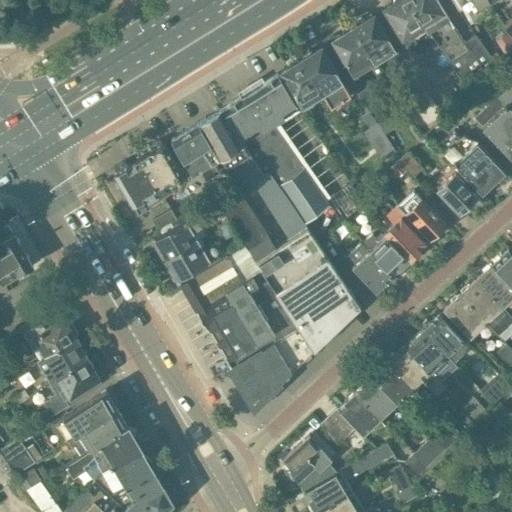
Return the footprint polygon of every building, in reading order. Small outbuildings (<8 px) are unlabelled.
[(437,43),(410,0),(393,0),(384,6),(414,54),(421,50),(422,52),(437,43)] [(410,0),(437,43),(451,62),(470,88),(497,63),(476,33),(466,41),(451,20),(444,9),(438,0),(410,0)] [(373,13),(365,18),(361,16),(354,20),(353,25),(374,58),(394,46),(373,13)] [(511,16),(500,23),(511,43),(511,16)] [(374,58),(353,25),(352,25),(348,24),(342,27),(341,32),(332,38),(353,71),(374,58)] [(505,53),(511,48),(511,43),(505,33),(496,39),(505,53)] [(351,92),(342,78),(321,44),(315,48),(311,46),(303,51),(304,55),(302,56),(322,90),(331,104),(351,92)] [(322,90),(302,56),(301,56),(297,54),(290,59),(290,64),(282,69),(302,103),(322,90)] [(250,83),(253,87),(274,121),(299,105),(278,71),(264,80),(262,76),(250,83)] [(511,78),(498,91),(511,106),(511,78)] [(220,107),(243,140),(274,121),(253,87),(250,83),(239,90),(241,94),(220,107)] [(369,110),(370,111),(381,104),(368,85),(358,92),(369,110)] [(511,156),(511,106),(498,91),(494,87),(485,95),(490,101),(474,116),(511,156)] [(442,115),(435,104),(424,111),(431,121),(442,115)] [(220,154),(243,140),(220,107),(199,120),(220,154)] [(370,111),(369,110),(360,115),(367,126),(376,121),(370,111)] [(213,158),(217,156),(220,154),(199,120),(172,137),(193,171),(200,167),(206,177),(219,168),(213,158)] [(307,224),(304,220),(326,205),(274,121),(243,140),(220,154),(235,177),(237,176),(243,185),(252,179),(289,237),(307,224)] [(379,157),(394,147),(377,121),(362,131),(379,157)] [(437,144),(481,191),(504,169),(476,139),(464,134),(462,136),(454,128),(437,144)] [(149,143),(151,148),(140,155),(161,190),(174,182),(171,178),(184,170),(165,140),(163,141),(160,137),(149,143)] [(412,176),(423,166),(408,150),(401,157),(397,161),(406,170),(412,176)] [(150,197),(161,190),(140,155),(128,162),(125,158),(114,165),(116,169),(114,170),(139,211),(153,202),(150,197)] [(390,167),(399,176),(406,170),(397,161),(390,167)] [(469,204),(468,203),(478,193),(455,169),(436,187),(459,211),(461,209),(462,210),(469,204)] [(236,183),(214,196),(245,243),(257,260),(275,247),(236,183)] [(421,195),(404,211),(430,238),(447,223),(421,195)] [(409,257),(411,256),(414,256),(418,252),(419,248),(426,242),(402,216),(406,212),(404,211),(397,203),(386,214),(392,220),(383,229),(385,232),(409,257)] [(218,226),(229,220),(220,205),(210,211),(218,226)] [(177,217),(171,207),(152,218),(158,229),(177,217)] [(165,255),(166,257),(198,238),(193,229),(202,223),(195,211),(153,236),(159,246),(158,250),(161,254),(165,255)] [(13,230),(12,230),(8,224),(0,228),(0,277),(2,281),(33,262),(13,230)] [(307,224),(289,237),(275,247),(257,260),(299,324),(315,347),(362,302),(358,297),(357,297),(307,224)] [(369,247),(393,273),(409,257),(385,232),(379,238),(372,231),(362,240),(369,247)] [(229,251),(243,243),(240,237),(226,246),(229,251)] [(203,246),(198,238),(166,257),(167,259),(166,263),(169,268),(173,269),(178,278),(220,253),(212,240),(203,246)] [(375,289),(393,273),(369,247),(362,240),(361,239),(345,254),(351,263),(375,289)] [(180,281),(226,359),(231,366),(299,324),(257,260),(245,243),(180,281)] [(511,250),(508,245),(491,261),(511,282),(511,250)] [(501,305),(511,294),(511,282),(491,261),(474,276),(501,305)] [(511,324),(511,316),(501,305),(474,276),(458,291),(485,320),(500,336),(511,324)] [(470,334),(485,320),(458,291),(443,305),(470,334)] [(471,344),(439,310),(422,326),(447,352),(454,360),(471,344)] [(45,352),(75,334),(73,331),(74,329),(71,324),(69,324),(63,313),(54,319),(49,311),(23,327),(32,342),(40,355),(45,352)] [(254,405),(315,347),(299,324),(231,366),(254,405)] [(422,326),(406,341),(431,368),(447,352),(422,326)] [(48,378),(57,373),(87,355),(75,334),(45,352),(40,355),(36,358),(48,378)] [(389,357),(414,384),(420,377),(425,383),(424,384),(434,395),(446,384),(431,368),(406,341),(389,357)] [(494,351),(508,365),(511,361),(511,348),(505,341),(494,351)] [(89,358),(87,355),(57,373),(48,378),(54,389),(48,392),(50,395),(42,399),(46,406),(39,410),(44,419),(61,407),(57,400),(64,396),(64,397),(100,377),(93,365),(94,362),(91,358),(89,358)] [(389,357),(372,372),(397,399),(414,384),(389,357)] [(380,415),(397,399),(372,372),(355,389),(380,415)] [(509,387),(497,375),(482,389),(494,401),(509,387)] [(67,436),(116,404),(106,387),(52,423),(62,439),(67,436)] [(19,402),(29,394),(25,388),(14,395),(19,402)] [(382,423),(377,418),(380,415),(355,389),(338,404),(355,422),(368,436),(382,423)] [(473,396),(462,406),(474,419),(485,409),(473,396)] [(80,452),(83,450),(126,422),(116,404),(67,436),(72,445),(75,444),(80,452)] [(355,422),(338,404),(322,420),(338,437),(355,422)] [(112,460),(140,444),(126,422),(83,450),(80,452),(66,461),(73,473),(89,464),(97,476),(112,460)] [(433,438),(444,449),(461,434),(450,422),(433,438)] [(309,432),(284,455),(289,461),(288,462),(298,479),(315,463),(319,468),(331,456),(309,432)] [(444,449),(433,438),(430,435),(413,451),(427,465),(444,449)] [(18,436),(0,447),(0,450),(16,473),(35,461),(18,436)] [(375,458),(392,449),(387,440),(370,450),(375,458)] [(106,487),(150,461),(140,444),(112,460),(97,476),(95,477),(106,487)] [(413,451),(403,460),(417,475),(427,465),(413,451)] [(123,505),(133,495),(160,478),(150,461),(106,487),(123,505)] [(388,470),(395,492),(411,482),(400,463),(388,470)] [(38,479),(30,467),(19,474),(28,486),(38,479)] [(304,487),(317,509),(348,491),(335,469),(304,487)] [(157,511),(172,497),(160,478),(133,495),(123,505),(131,511),(157,511)] [(38,505),(52,496),(41,479),(27,488),(38,505)] [(395,492),(402,503),(418,494),(411,482),(395,492)] [(83,504),(93,494),(85,487),(76,497),(83,504)] [(359,511),(360,511),(348,491),(317,509),(318,511),(359,511)] [(74,511),(83,504),(76,497),(62,511),(74,511)] [(106,511),(95,500),(87,508),(91,511),(119,511),(114,506),(108,511),(106,511)]
